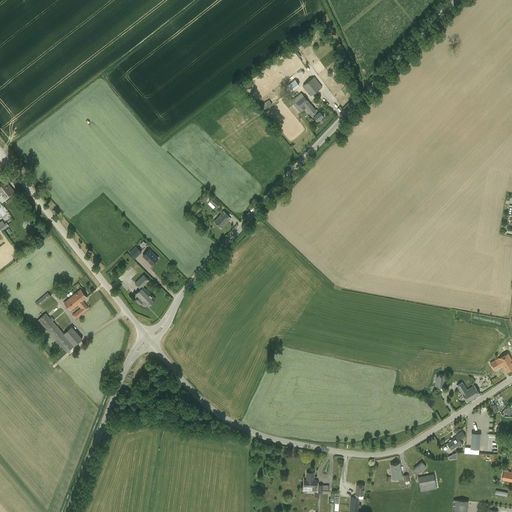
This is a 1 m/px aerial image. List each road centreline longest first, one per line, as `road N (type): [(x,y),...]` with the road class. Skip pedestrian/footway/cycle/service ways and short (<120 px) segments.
road 1 (tertiary): [(148,339),(192,279),(454,0)]
road 2 (tertiary): [(511,380),(407,447),(363,456),(238,427),(197,397),(148,339)]
road 3 (unclassified): [(148,339),(6,160)]
road 4 (tertiary): [(70,511),(121,374),(148,339)]
